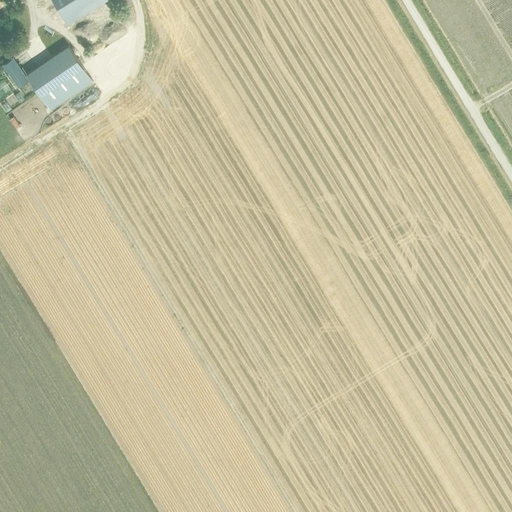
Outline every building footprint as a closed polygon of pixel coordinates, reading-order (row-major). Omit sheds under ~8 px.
[(54,0),(66,20),(100,0),(54,0)] [(51,110),(93,81),(69,46),(27,74),(51,110)] [(19,87),(29,81),(13,58),(3,64),(19,87)] [(20,92),(15,95),(20,103),(25,99),(20,92)] [(7,102),(2,105),(7,111),(11,108),(7,102)]
